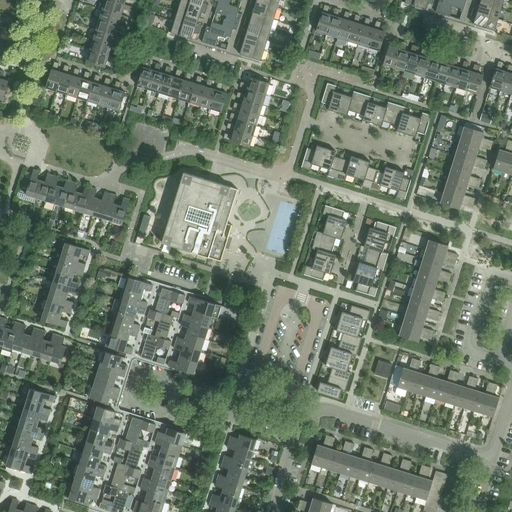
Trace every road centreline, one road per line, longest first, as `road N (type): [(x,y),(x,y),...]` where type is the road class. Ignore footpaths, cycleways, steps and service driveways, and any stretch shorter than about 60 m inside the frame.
road 1 (residential): [(161,377),(191,285),(159,275),(134,356),(142,375)]
road 2 (residential): [(293,433),(309,412),(322,410),(460,450)]
road 3 (residential): [(248,0),(230,60),(194,50),(209,0)]
road 4 (residential): [(293,433),(168,395)]
road 5 (residential): [(511,277),(490,273),(467,348),(495,359)]
road 6 (residential): [(135,399),(93,511)]
